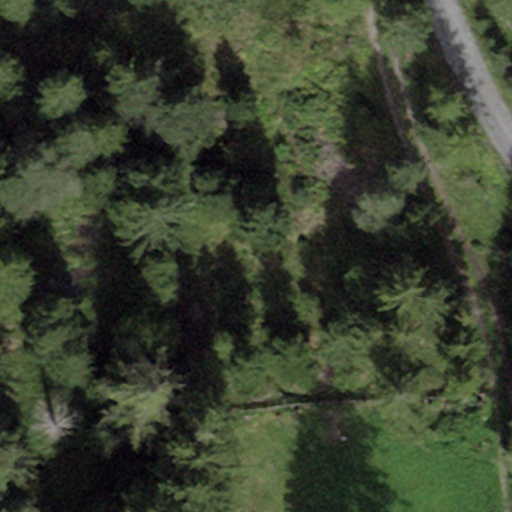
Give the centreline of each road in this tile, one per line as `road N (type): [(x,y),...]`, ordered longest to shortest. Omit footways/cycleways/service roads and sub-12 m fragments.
road 1 (track): [(370,0),(400,126),(486,316),(504,511)]
road 2 (track): [(511,146),(443,0)]
